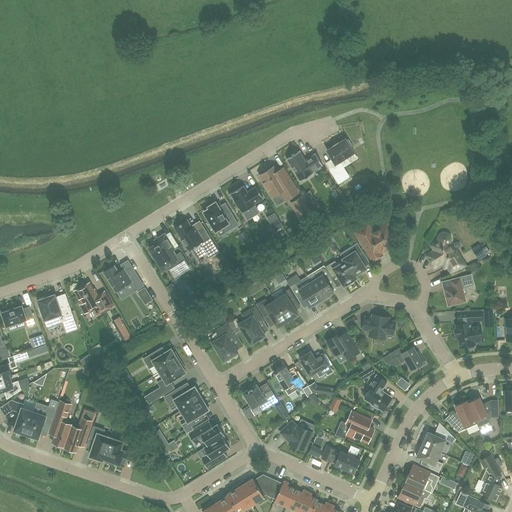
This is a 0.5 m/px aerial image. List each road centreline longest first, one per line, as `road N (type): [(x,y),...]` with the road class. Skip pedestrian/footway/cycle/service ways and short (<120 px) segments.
road 1 (residential): [(255,449),(183,497),(158,501),(0,443)]
road 2 (residential): [(124,238),(294,133),(331,120)]
road 3 (residential): [(217,388),(372,296)]
road 4 (residential): [(124,238),(217,388)]
road 5 (residential): [(370,502),(415,408),(456,376)]
road 6 (residential): [(0,293),(76,266),(124,238)]
road 7 (residential): [(255,449),(370,502)]
